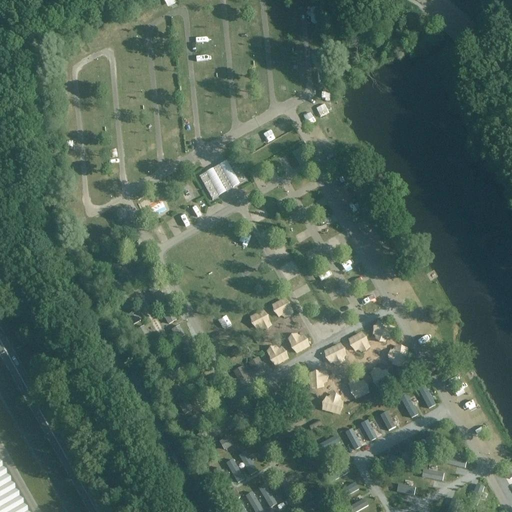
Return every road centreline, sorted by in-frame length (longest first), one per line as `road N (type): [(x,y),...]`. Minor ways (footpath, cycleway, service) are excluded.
road 1 (unknown): [(192,511),(17,212),(0,75)]
road 2 (primary): [(0,342),(96,511)]
